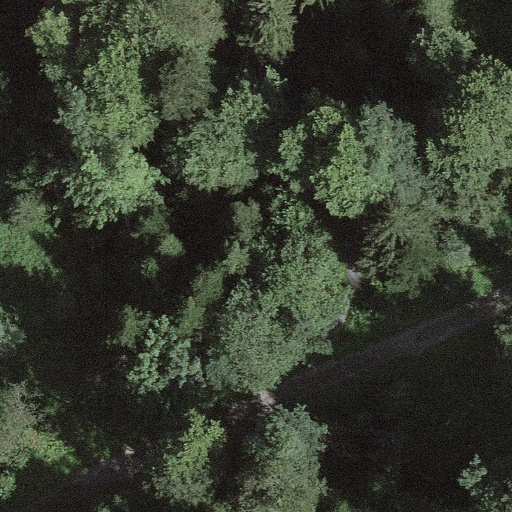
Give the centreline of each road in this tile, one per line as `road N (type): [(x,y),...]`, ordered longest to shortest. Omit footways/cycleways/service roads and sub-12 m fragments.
road 1 (track): [(33,511),(167,439),(354,362)]
road 2 (track): [(354,362),(511,297)]
